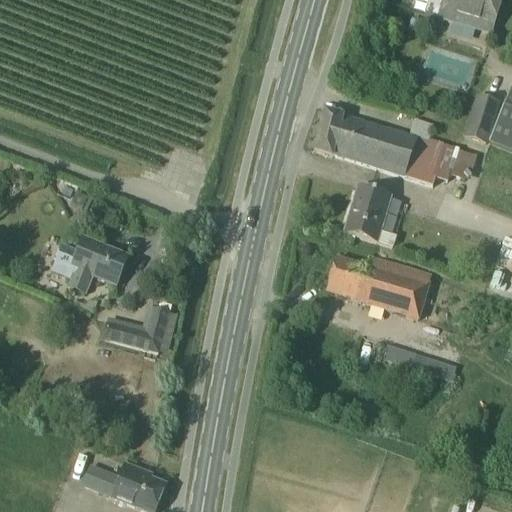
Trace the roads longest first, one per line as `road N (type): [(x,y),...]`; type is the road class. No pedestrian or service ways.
road 1 (primary): [(199,511),(253,236)]
road 2 (unclassified): [(0,140),(253,236)]
road 3 (primary): [(253,236),(318,0)]
